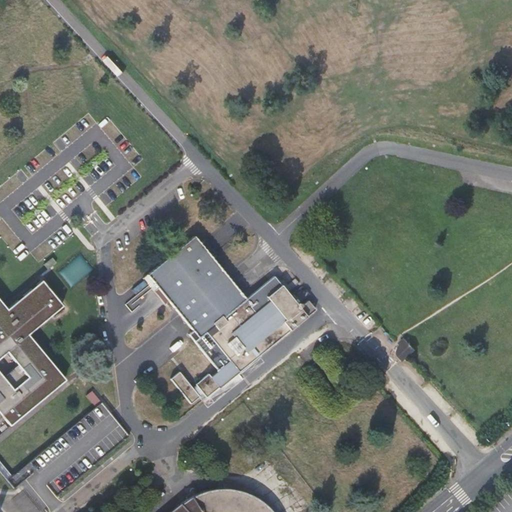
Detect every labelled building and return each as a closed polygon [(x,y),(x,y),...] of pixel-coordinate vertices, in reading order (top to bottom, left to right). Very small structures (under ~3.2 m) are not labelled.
[(190,333),(218,369),(227,381),(303,318),(314,309),(307,300),(301,306),(298,303),(296,305),(273,276),(245,299),(200,243),(154,281),(162,292),(157,295),(170,311),(175,307),(194,330),(190,333)] [(0,431),(65,379),(31,337),(66,308),(45,283),(10,311),(0,298),(0,431)] [(405,359),(410,355),(416,349),(406,338),(401,343),(406,348),(400,353),(405,359)] [(193,360),(184,349),(178,354),(186,365),(193,360)] [(218,387),(227,381),(218,369),(210,376),(218,387)] [(201,400),(218,387),(210,376),(208,374),(191,387),(178,371),(170,379),(190,403),(198,397),(201,400)] [(158,382),(154,377),(149,381),(153,386),(158,382)] [(271,511),(269,509),(261,502),(248,494),(235,491),(225,489),(213,490),(197,494),(188,500),(179,506),(177,506),(168,511),(271,511)]
